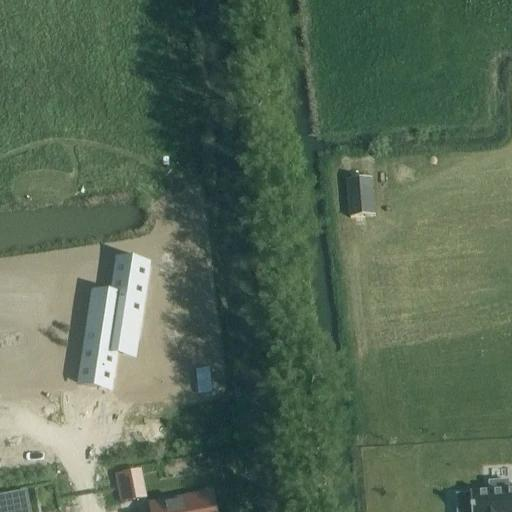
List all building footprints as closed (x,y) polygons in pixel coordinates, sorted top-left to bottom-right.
[(372,180),(346,182),(349,218),(349,220),(355,220),(366,219),(375,218),(375,216),(372,180)] [(92,311),(81,385),(109,389),(117,337),(136,339),(147,266),(119,261),(111,314),(92,311)] [(135,472),(114,476),(120,504),(141,500),(135,472)] [(470,495),(457,496),(457,511),(511,511),(511,490),(508,491),(507,482),(489,483),(490,492),(470,493),(470,495)] [(217,511),(213,491),(149,504),(150,511),(217,511)]
